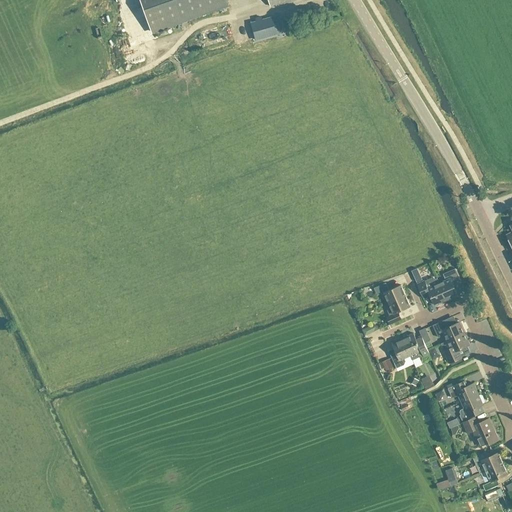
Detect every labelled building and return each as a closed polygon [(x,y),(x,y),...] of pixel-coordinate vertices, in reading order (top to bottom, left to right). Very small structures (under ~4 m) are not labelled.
[(139,0),(151,32),(197,15),(226,5),(224,0),(139,0)] [(277,35),(272,16),(249,22),(255,41),(277,35)] [(205,42),(236,33),(232,20),(202,30),(205,42)] [(117,50),(106,53),(109,62),(119,59),(117,50)] [(226,55),(232,67),(240,64),(234,51),(226,55)] [(199,68),(200,75),(212,72),(211,69),(220,67),(219,61),(225,60),(223,54),(189,62),(191,70),(199,68)] [(166,84),(178,79),(174,70),(162,75),(166,84)] [(145,83),(150,94),(166,86),(161,76),(145,83)] [(439,283),(446,300),(458,295),(453,284),(460,281),(454,269),(443,274),(446,280),(439,283)] [(432,277),(428,279),(417,284),(423,298),(430,295),(435,305),(446,300),(439,283),(438,281),(432,277)] [(389,303),(405,296),(400,285),(388,290),(385,283),(373,288),(377,295),(384,292),(389,303)] [(386,310),(389,316),(386,317),(389,324),(401,319),(398,312),(410,307),(405,296),(389,303),(391,307),(387,308),(386,310)] [(367,326),(373,323),(370,318),(364,321),(367,326)] [(447,341),(464,333),(459,322),(447,327),(445,322),(433,327),(438,337),(445,334),(447,341)] [(413,333),(402,338),(410,355),(412,360),(417,358),(418,356),(421,357),(429,353),(424,342),(418,344),(413,333)] [(464,333),(447,341),(450,347),(444,350),(448,360),(460,355),(457,350),(469,345),(464,333)] [(410,355),(402,338),(391,343),(396,354),(391,356),(396,368),(404,365),(405,361),(404,358),(410,355)] [(431,384),(437,381),(431,371),(425,374),(431,384)] [(461,401),(478,394),(473,383),(461,388),(458,383),(447,388),(450,393),(452,398),(458,395),(461,401)] [(461,401),(464,408),(460,410),(459,412),(460,414),(459,415),(462,420),(473,415),(470,410),(483,405),(478,394),(461,401)] [(489,418),(477,423),(474,417),(462,422),(467,433),(472,431),(479,446),(486,443),(487,445),(498,440),(489,418)] [(486,471),(502,463),(498,452),(487,457),(484,452),(473,457),(476,462),(481,460),(486,471)] [(502,463),(486,471),(480,473),(484,480),(486,481),(490,479),(491,481),(483,485),(485,491),(499,484),(496,479),(507,474),(502,463)] [(455,464),(450,466),(455,480),(460,478),(455,464)] [(491,495),(506,489),(503,483),(488,489),(491,495)] [(496,496),(498,506),(507,504),(504,494),(496,496)]
